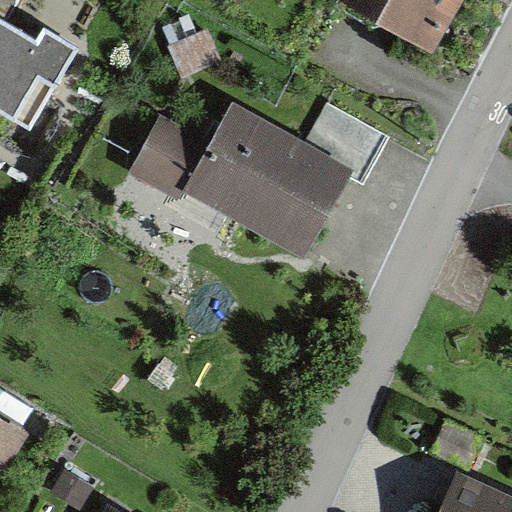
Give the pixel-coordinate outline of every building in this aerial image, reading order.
[(27,0),(0,0),(0,103),(48,132),(98,49),(66,30),(57,44),(16,19),(27,0)] [(355,0),(352,7),(456,61),(488,0),(355,0)] [(317,143),(246,107),(227,144),(171,115),(139,177),(329,275),(403,134),(339,101),(317,143)] [(0,502),(3,504),(40,437),(0,415),(0,502)] [(511,511),(511,488),(469,470),(450,511),(511,511)] [(142,511),(124,501),(117,511),(142,511)]
